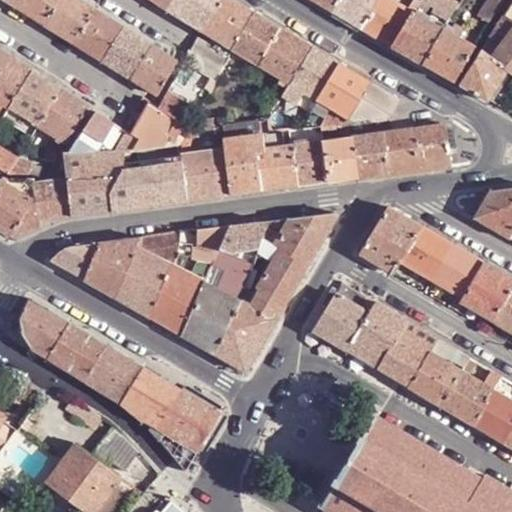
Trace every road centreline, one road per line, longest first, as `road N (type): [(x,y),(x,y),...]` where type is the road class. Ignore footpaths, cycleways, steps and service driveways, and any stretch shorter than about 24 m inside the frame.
road 1 (tertiary): [(5,261),(62,235),(373,194)]
road 2 (residential): [(212,511),(116,412),(0,343)]
road 3 (tertiary): [(24,273),(255,407)]
road 4 (residential): [(289,346),(511,477)]
road 5 (residential): [(485,121),(287,0)]
road 6 (residential): [(337,260),(511,359)]
road 7 (residential): [(0,25),(121,102)]
